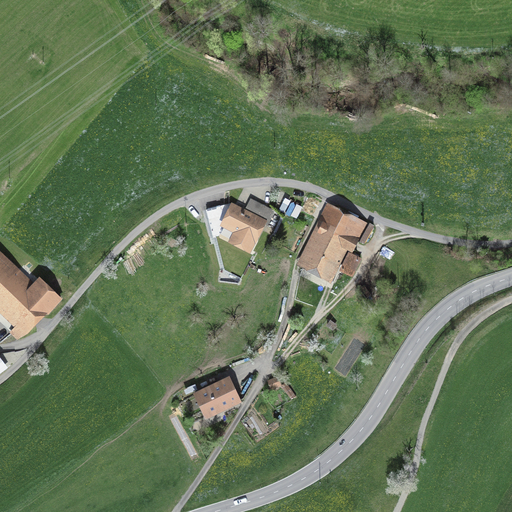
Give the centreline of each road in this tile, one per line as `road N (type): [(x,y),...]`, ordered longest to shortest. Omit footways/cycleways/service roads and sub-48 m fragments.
road 1 (unclassified): [(511,242),(436,238),(287,182),(222,187),(141,226),(38,337),(0,349)]
road 2 (secondary): [(213,511),(322,465),(367,421),(433,321),(511,277)]
road 3 (track): [(395,511),(448,357),(470,325),(511,299)]
road 4 (track): [(268,366),(352,283),(382,221)]
